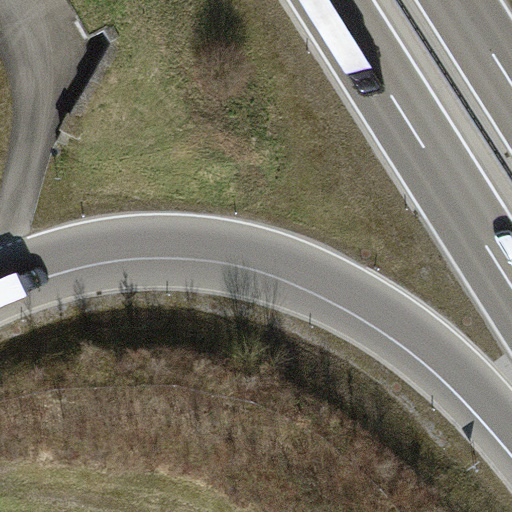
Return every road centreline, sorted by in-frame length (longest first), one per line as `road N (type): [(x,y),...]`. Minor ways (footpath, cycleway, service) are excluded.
road 1 (trunk): [(0,273),(121,238),(172,236),(270,251),(416,326),(511,419)]
road 2 (trunk): [(333,0),(511,283)]
